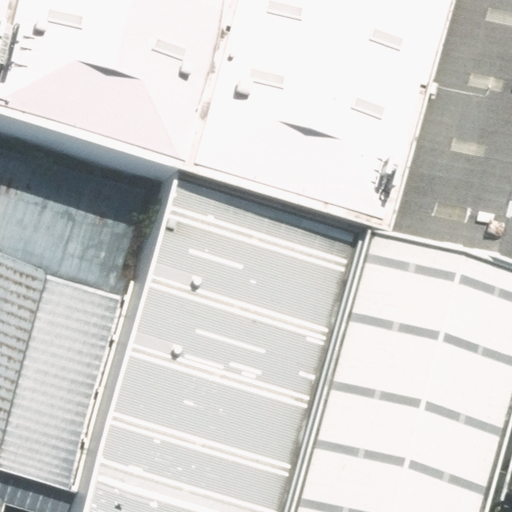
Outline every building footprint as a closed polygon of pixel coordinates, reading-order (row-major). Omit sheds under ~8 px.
[(0,0),(0,155),(155,199),(357,256),(431,0),(0,0)] [(511,0),(431,0),(364,233),(511,274),(511,0)] [(52,511),(64,511),(155,199),(0,155),(0,505),(2,498),(52,511)] [(283,511),(357,256),(155,199),(64,511),(283,511)] [(511,356),(511,274),(364,233),(357,256),(283,511),(467,511),(474,487),(511,356)] [(511,356),(474,487),(511,497),(511,356)] [(511,511),(511,497),(474,487),(467,511),(511,511)]
